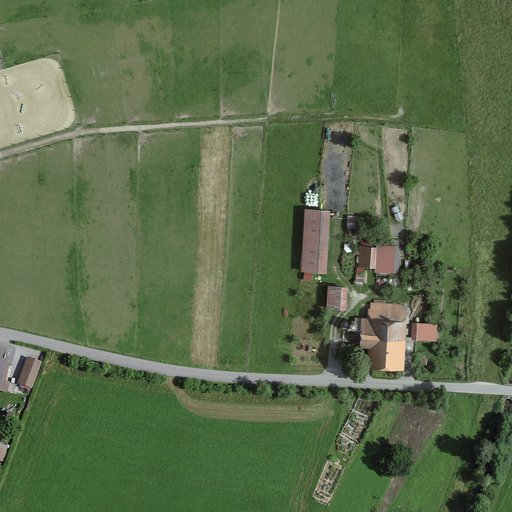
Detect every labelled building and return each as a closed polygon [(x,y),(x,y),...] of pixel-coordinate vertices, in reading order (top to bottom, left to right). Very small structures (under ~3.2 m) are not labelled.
[(302,270),(326,272),(330,210),(306,209),(302,270)] [(359,264),(377,265),(378,241),(360,240),(359,264)] [(387,241),(378,241),(377,265),(377,270),(398,271),(399,249),(386,248),(387,241)] [(341,287),(328,287),(327,308),(340,308),(341,287)] [(370,321),(362,320),(362,319),(355,318),(354,322),(352,322),(350,323),(349,327),(352,329),(352,331),(361,332),(363,333),(362,345),(375,346),(373,363),(398,365),(399,335),(405,335),(406,312),(377,310),(377,303),(372,303),(370,321)] [(420,323),(419,338),(434,339),(435,324),(420,323)] [(28,356),(17,383),(32,388),(42,361),(28,356)]
